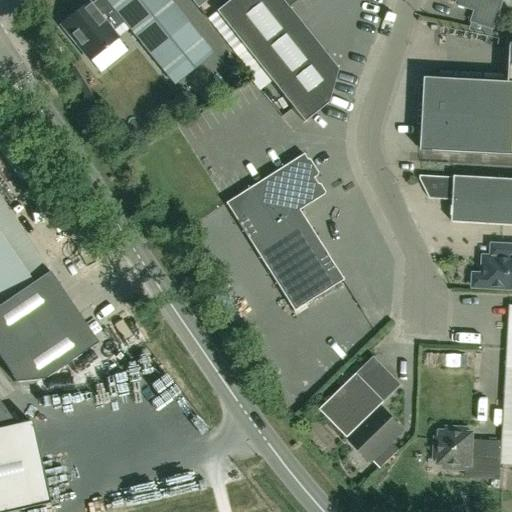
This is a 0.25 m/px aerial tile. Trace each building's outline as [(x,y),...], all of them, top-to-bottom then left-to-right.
[(123,23),(173,86),(212,55),(167,0),(96,0),(90,5),(88,3),(61,25),(89,61),(117,39),(112,32),(123,23)] [(190,0),(198,8),(207,0),(190,0)] [(297,0),(230,0),(216,12),(303,123),(327,104),(337,70),(288,8),(297,0)] [(504,0),(459,0),(458,6),(476,12),(473,23),(494,30),(504,0)] [(104,76),(134,54),(123,40),(93,62),(104,76)] [(511,160),(511,58),(509,88),(425,83),(421,157),(511,160)] [(297,207),(321,191),(309,172),(313,170),(303,154),(225,203),(293,312),(343,280),(297,207)] [(511,179),(454,177),(454,178),(420,176),(420,180),(429,199),(453,200),(452,223),(511,226),(511,179)] [(43,380),(97,344),(0,202),(0,360),(15,383),(43,380)] [(511,245),(490,245),(490,257),(483,256),(482,275),(473,274),(472,288),(511,289),(511,245)] [(487,441),(487,459),(502,460),(502,464),(511,464),(511,305),(510,306),(503,442),(487,441)] [(374,357),(357,374),(320,410),(347,439),(402,386),(374,357)] [(298,413),(316,397),(309,390),(292,407),(298,413)] [(0,404),(0,511),(14,511),(49,505),(31,422),(15,426),(0,404)] [(385,448),(397,436),(403,430),(383,410),(350,441),(370,462),(372,460),(380,469),(393,456),(385,448)] [(471,459),(487,459),(487,441),(472,440),(472,433),(466,433),(467,429),(446,428),(445,432),(439,432),(439,438),(435,437),(434,459),(444,459),(443,469),(464,470),(465,466),(471,466),(471,459)]
